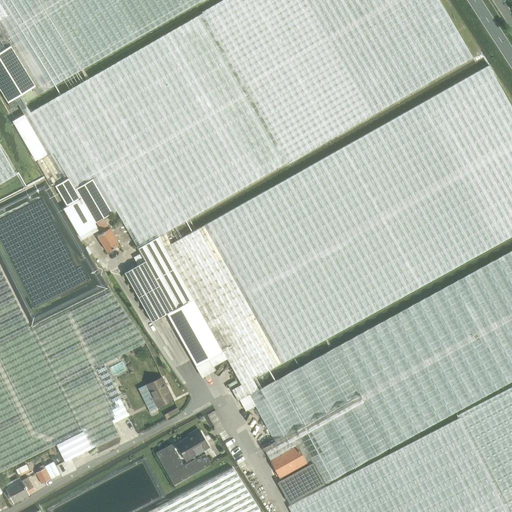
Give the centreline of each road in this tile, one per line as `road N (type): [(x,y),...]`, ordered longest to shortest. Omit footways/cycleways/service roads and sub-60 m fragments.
road 1 (unclassified): [(7,511),(209,399)]
road 2 (unclassified): [(285,511),(225,410),(209,399)]
